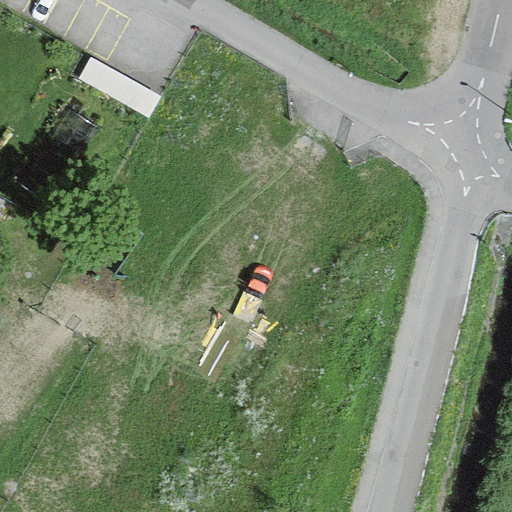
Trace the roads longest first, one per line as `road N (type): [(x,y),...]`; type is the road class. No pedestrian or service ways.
road 1 (residential): [(466,147),(380,511)]
road 2 (residential): [(466,147),(180,0)]
road 3 (residential): [(502,0),(466,147)]
